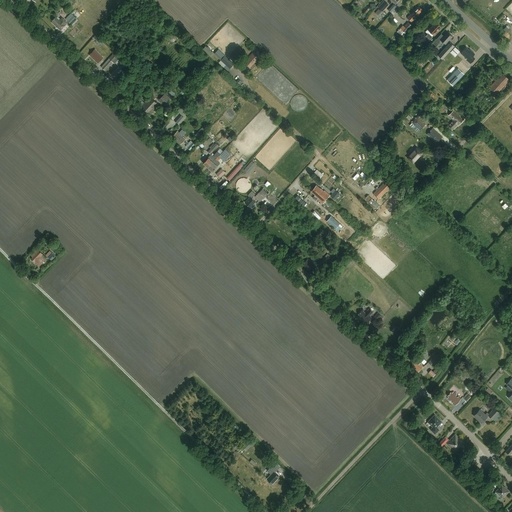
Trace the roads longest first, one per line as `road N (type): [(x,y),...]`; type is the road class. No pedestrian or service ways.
road 1 (unclassified): [(425,392),(7,0)]
road 2 (unclassified): [(0,251),(266,511)]
road 3 (unclassified): [(304,511),(425,392)]
